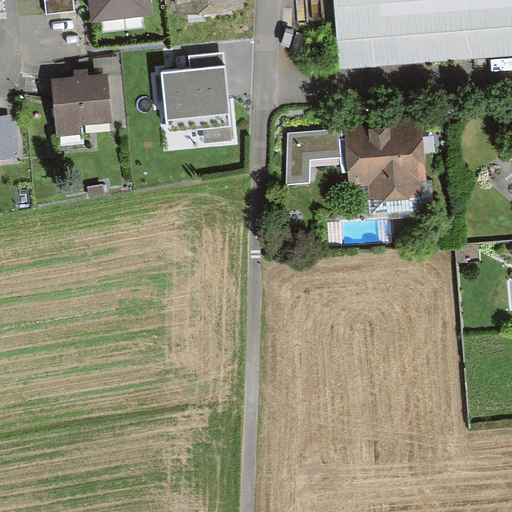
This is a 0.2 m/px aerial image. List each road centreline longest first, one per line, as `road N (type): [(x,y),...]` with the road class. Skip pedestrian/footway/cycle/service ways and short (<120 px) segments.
road 1 (residential): [(270,0),(250,257),(245,511)]
road 2 (unknown): [(264,75),(511,58)]
